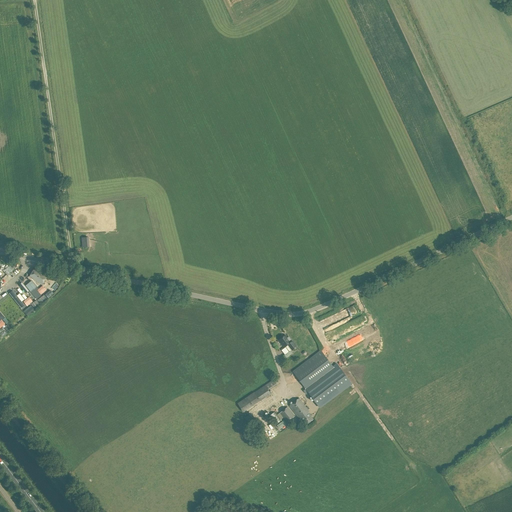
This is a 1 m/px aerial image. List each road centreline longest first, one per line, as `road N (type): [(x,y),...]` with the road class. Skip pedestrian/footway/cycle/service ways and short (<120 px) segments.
road 1 (unclassified): [(29,258),(293,314),(511,218)]
road 2 (track): [(34,0),(71,267)]
